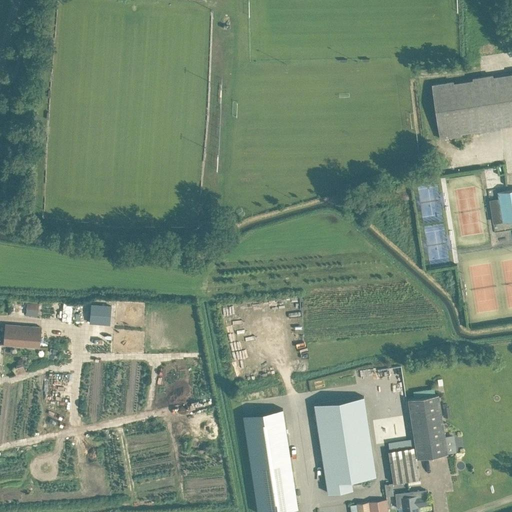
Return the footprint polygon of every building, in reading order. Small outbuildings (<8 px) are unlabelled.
[(511,74),(493,77),(492,75),(473,78),(473,80),(453,84),(453,81),(432,84),(440,138),(461,135),(461,132),(481,129),(481,132),(501,129),(500,126),(511,124),(511,74)] [(511,189),(500,192),(504,220),(511,219),(511,189)] [(26,301),(25,314),(37,315),(38,302),(26,301)] [(63,302),(62,320),(74,320),(75,302),(63,302)] [(91,303),(89,323),(110,324),(111,305),(91,303)] [(4,344),(14,345),(39,347),(41,327),(6,324),(4,344)] [(438,394),(408,398),(417,458),(447,453),(438,394)] [(351,478),(376,475),(363,396),(314,403),(328,492),(352,488),(351,478)] [(283,410),(243,417),(258,511),(298,505),(283,410)] [(389,449),(413,445),(412,438),(388,442),(389,449)] [(414,447),(388,451),(393,482),(419,478),(414,447)] [(425,489),(396,493),(397,508),(402,507),(402,511),(417,511),(417,505),(427,503),(426,495),(425,489)] [(388,511),(386,499),(357,503),(357,511),(388,511)]
